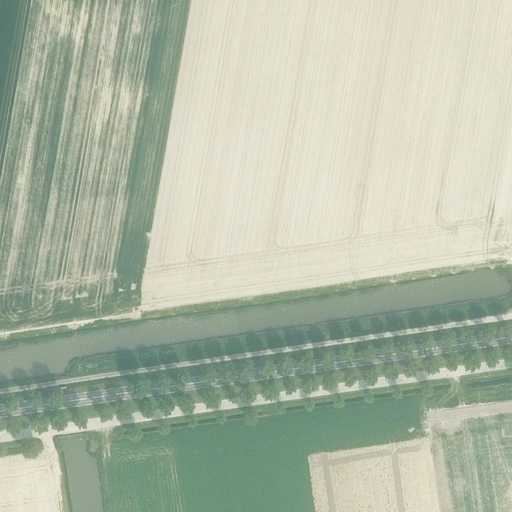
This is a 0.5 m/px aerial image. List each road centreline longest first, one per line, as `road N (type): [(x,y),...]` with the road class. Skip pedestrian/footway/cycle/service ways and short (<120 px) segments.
road 1 (unclassified): [(0,436),(511,361)]
road 2 (secondary): [(0,409),(511,335)]
road 3 (unclassified): [(511,316),(0,390)]
